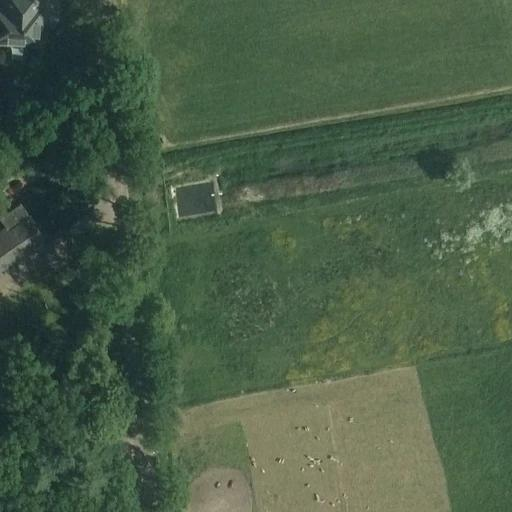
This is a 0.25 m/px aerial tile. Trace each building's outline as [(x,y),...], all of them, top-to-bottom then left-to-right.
[(38,0),(5,0),(5,8),(2,8),(0,10),(0,42),(40,45),(42,10),(38,10),(38,0)] [(25,90),(5,89),(2,136),(23,137),(25,90)] [(0,209),(9,203),(1,192),(0,192),(0,209)] [(0,231),(0,241),(10,256),(26,245),(30,250),(46,240),(21,204),(0,218),(6,227),(0,231)] [(0,263),(10,256),(0,241),(0,263)]
